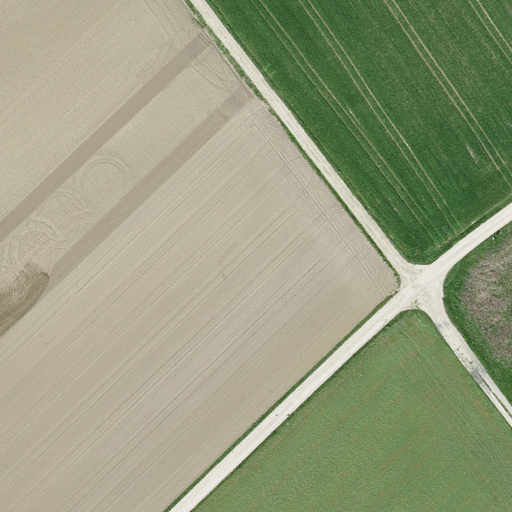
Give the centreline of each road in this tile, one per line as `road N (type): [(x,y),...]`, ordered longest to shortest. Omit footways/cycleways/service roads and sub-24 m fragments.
road 1 (track): [(511,413),(196,0)]
road 2 (track): [(511,214),(415,285),(179,511)]
